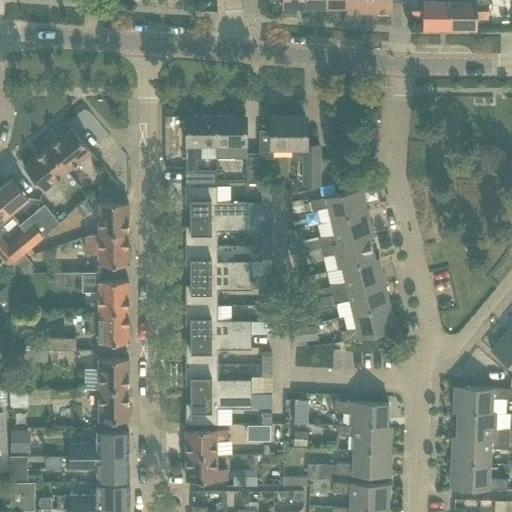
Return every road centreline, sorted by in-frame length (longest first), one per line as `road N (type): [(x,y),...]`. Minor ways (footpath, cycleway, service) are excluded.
road 1 (residential): [(149,511),(156,46)]
road 2 (residential): [(420,373),(430,327),(395,180),(400,65)]
road 3 (residential): [(239,52),(400,65)]
road 4 (residential): [(0,36),(156,46)]
road 5 (residential): [(413,511),(420,373)]
road 6 (residential): [(420,373),(511,278)]
